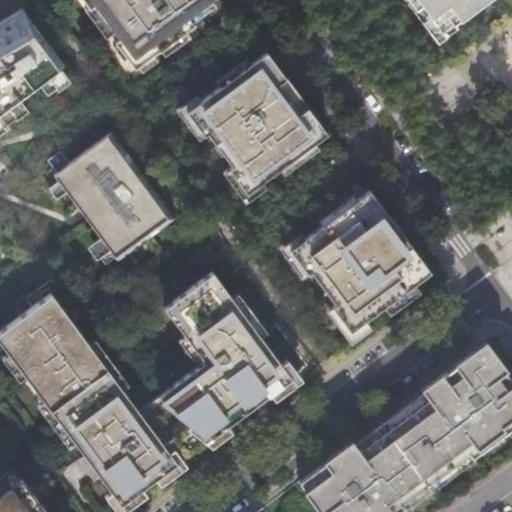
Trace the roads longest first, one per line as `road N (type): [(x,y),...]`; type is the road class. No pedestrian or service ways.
road 1 (residential): [(191,511),(491,291)]
road 2 (residential): [(279,0),(491,291)]
